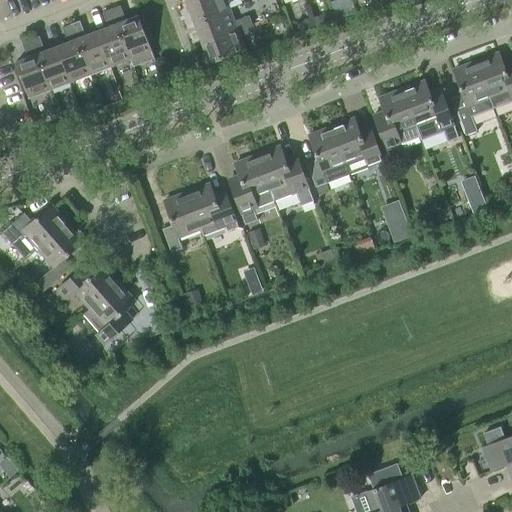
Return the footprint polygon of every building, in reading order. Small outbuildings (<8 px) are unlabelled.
[(189,0),(186,1),(194,21),(229,8),(225,0),(189,0)] [(120,5),(111,8),(133,66),(154,58),(138,15),(125,20),(120,5)] [(108,26),(96,31),(110,66),(130,58),(133,66),(111,8),(103,12),(108,26)] [(194,21),(202,42),(252,23),(249,15),(234,21),(229,8),(194,21)] [(323,14),(312,18),(315,25),(315,26),(326,22),(323,14)] [(312,16),(301,20),(305,29),(315,25),(312,18),(312,16)] [(80,20),(71,24),(90,73),(110,66),(96,31),(86,35),(80,20)] [(252,23),(202,42),(210,63),(245,50),(240,37),(255,31),(252,23)] [(67,42),(56,46),(69,81),(90,73),(71,24),(62,27),(67,42)] [(39,35),(30,39),(53,98),(55,97),(51,88),(69,81),(56,46),(45,50),(39,35)] [(53,98),(30,39),(21,42),(27,57),(15,61),(29,97),(47,90),(51,99),(53,98)] [(497,51),(475,59),(493,107),(511,99),(511,72),(506,75),(497,51)] [(493,107),(475,59),(452,68),(462,92),(451,96),(465,134),(477,130),(471,115),(493,107)] [(423,79),(401,87),(414,124),(437,116),(444,133),(455,129),(444,99),(433,103),(423,79)] [(140,83),(131,87),(134,95),(143,92),(140,83)] [(414,124),(401,87),(378,96),(387,120),(376,124),(389,157),(401,153),(397,144),(419,136),(414,124)] [(353,116),(331,124),(344,162),(348,172),(382,160),(373,137),(362,141),(353,116)] [(344,162),(331,124),(308,133),(317,158),(306,162),(315,185),(326,181),(348,172),(344,162)] [(279,144),(256,153),(273,199),(295,191),(300,204),(313,199),(299,164),(288,168),(279,144)] [(273,199),(256,153),(233,161),(243,186),(232,190),(244,223),(256,219),(252,208),(273,199)] [(462,181),(475,213),(489,207),(476,176),(462,181)] [(208,181),(185,190),(199,227),(202,234),(224,225),(226,230),(237,226),(228,202),(217,206),(208,181)] [(199,227),(185,190),(162,199),(172,223),(161,227),(170,251),(181,247),(177,236),(199,227)] [(21,229),(37,247),(67,222),(50,203),(31,220),(23,211),(0,230),(9,240),(21,229)] [(390,228),(396,243),(397,242),(414,235),(409,221),(390,228)] [(67,222),(37,247),(52,265),(34,281),(42,290),(70,266),(63,257),(82,240),(67,222)] [(259,228),(247,232),(253,249),(265,245),(259,228)] [(73,289),(88,307),(118,282),(102,263),(83,280),(75,271),(56,288),(64,296),(73,289)] [(260,281),(250,285),(254,296),(264,291),(260,281)] [(118,282),(88,307),(89,308),(84,313),(98,331),(96,333),(104,342),(122,326),(114,317),(134,300),(118,282)] [(198,289),(184,294),(189,309),(203,304),(198,289)] [(506,465),(511,480),(511,436),(506,438),(502,427),(484,434),(489,445),(482,448),(491,471),(506,465)] [(408,511),(406,505),(421,499),(412,475),(367,492),(374,511),(408,511)]
